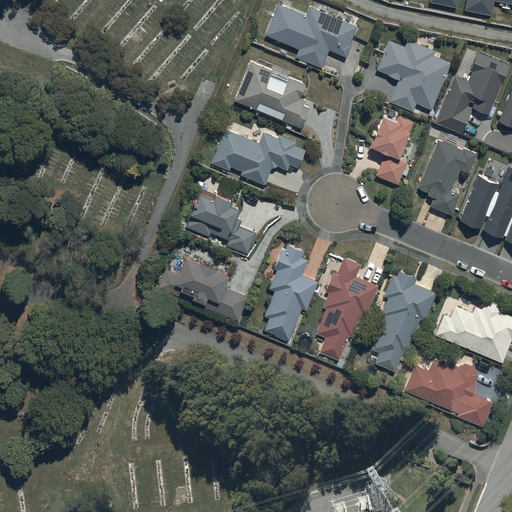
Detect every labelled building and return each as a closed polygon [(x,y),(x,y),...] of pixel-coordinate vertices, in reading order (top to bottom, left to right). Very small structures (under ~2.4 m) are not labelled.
[(511,0),(467,0),(465,10),(492,16),(495,1),(511,4),(511,0)] [(307,16),(278,4),(265,35),(299,49),(296,58),(322,69),(329,50),(346,57),(351,46),(349,45),(357,27),(311,7),(307,16)] [(434,51),(408,40),(404,48),(389,41),(377,70),(389,74),(388,76),(398,81),(390,102),(412,111),(416,103),(432,110),(451,64),(432,56),(434,51)] [(437,124),(463,135),(473,109),(490,115),(510,66),(478,53),(467,81),(456,76),(437,124)] [(287,81),(271,74),(272,71),(250,62),(234,102),(256,111),(257,110),(282,120),(281,121),(283,122),(281,126),(290,129),(292,126),(301,129),(309,109),(303,106),(305,101),(299,99),(305,85),(288,78),(287,81)] [(511,89),(499,122),(511,127),(511,89)] [(413,123),(398,117),(396,122),(384,117),(380,127),(371,150),(384,156),(376,176),(398,185),(406,163),(399,160),(413,123)] [(259,143),(225,130),(211,163),(229,170),(231,167),(242,172),(241,175),(264,185),(271,169),(274,168),(278,167),(287,171),(289,165),(298,169),(305,150),(295,146),(296,142),(279,135),(277,139),(263,133),(259,143)] [(462,151),(437,141),(418,189),(428,193),(427,196),(433,198),(430,206),(452,215),(461,195),(451,191),(460,170),(468,174),(476,154),(463,149),(462,151)] [(503,239),(511,216),(511,168),(509,167),(498,193),(496,192),(499,185),(478,176),(460,221),(480,230),(486,216),(488,217),(482,231),(503,239)] [(209,237),(210,234),(228,241),(226,246),(248,255),(257,233),(239,226),(241,220),(237,219),(240,211),(229,206),(231,203),(215,197),(214,201),(199,195),(186,228),(209,237)] [(304,251),(287,245),(285,251),(281,250),(274,270),(276,271),(268,289),(274,292),(264,317),(269,319),(265,331),(289,341),(302,309),(306,311),(318,281),(302,275),(307,260),(301,258),(304,251)] [(361,265),(343,258),(337,275),(333,274),(326,292),(329,293),(324,307),(326,309),(316,334),(325,338),(320,352),(338,359),(348,335),(353,337),(362,313),(367,315),(379,285),(356,276),(361,265)] [(199,265),(186,259),(179,275),(166,269),(158,288),(237,321),(247,297),(225,288),(229,277),(214,271),(215,269),(200,263),(199,265)] [(424,321),(437,293),(415,284),(417,279),(399,272),(397,277),(393,276),(385,295),(389,297),(381,314),(386,316),(372,348),(379,352),(374,363),(395,372),(403,353),(405,354),(420,320),(424,321)] [(443,315),(435,335),(502,363),(511,340),(511,339),(511,317),(501,313),(499,305),(492,302),(484,304),(482,310),(476,307),(473,313),(455,306),(450,318),(443,315)] [(415,366),(404,391),(457,412),(456,416),(483,427),(493,403),(473,395),(476,387),(473,386),(477,376),(474,368),(467,364),(458,368),(440,360),(432,363),(429,371),(415,366)]
